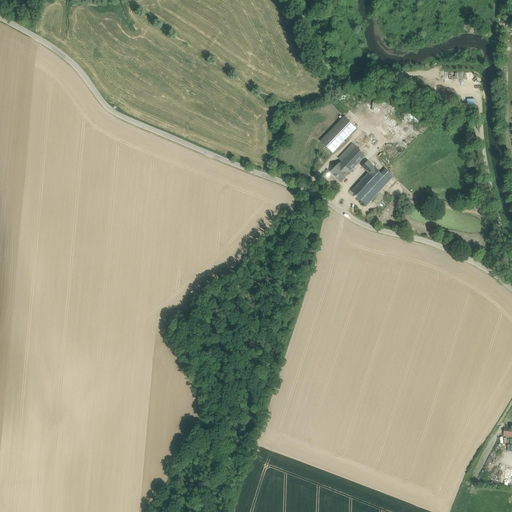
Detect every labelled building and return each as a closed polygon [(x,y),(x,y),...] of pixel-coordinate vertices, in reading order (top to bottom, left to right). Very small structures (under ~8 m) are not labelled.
[(344,117),(321,141),(332,153),(356,128),(344,117)] [(365,156),(352,144),(338,158),(341,161),(340,163),(350,173),(365,156)] [(375,167),(368,161),(362,167),(369,173),(375,167)] [(350,173),(340,163),(331,172),(341,182),(350,173)] [(369,173),(352,192),(361,201),(374,187),(384,176),(382,174),(375,167),(369,173)] [(384,176),(374,187),(380,192),(393,176),(386,169),(382,174),(384,176)] [(374,187),(361,201),(367,206),(380,192),(374,187)] [(511,436),(511,427),(504,427),(503,436),(511,436)]
